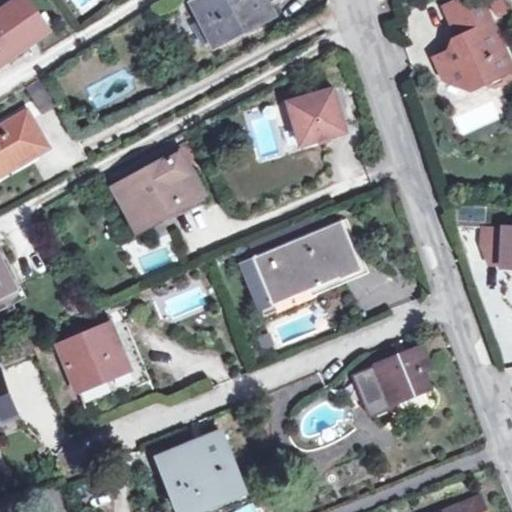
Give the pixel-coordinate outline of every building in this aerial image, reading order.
[(19,0),(0,13),(0,64),(48,32),(25,0),(19,0)] [(199,0),(195,2),(192,4),(215,46),(274,14),(266,0),(199,0)] [(452,31),(448,54),(432,62),(442,82),(469,93),(483,86),(494,89),(510,83),(511,76),(511,68),(482,7),(463,0),(460,0),(442,10),(452,31)] [(42,115),(57,105),(40,78),(24,88),(42,115)] [(333,90),(288,103),(301,147),(346,134),(333,90)] [(0,169),(12,162),(14,166),(46,148),(26,113),(0,128),(0,169)] [(116,190),(137,229),(199,195),(178,157),(116,190)] [(259,313),(339,280),(340,282),(362,273),(341,223),(239,265),(259,313)] [(487,266),(511,267),(511,231),(480,230),(481,249),(487,266)] [(0,295),(12,290),(0,267),(0,295)] [(109,324),(106,317),(95,322),(98,329),(57,347),(76,389),(111,374),(112,378),(129,371),(132,379),(144,374),(122,319),(109,324)] [(263,351),(273,347),(268,335),(258,340),(263,351)] [(369,418),(392,408),(390,403),(427,386),(422,370),(430,367),(422,348),(352,376),(369,418)] [(0,423),(16,417),(0,378),(0,423)] [(206,447),(204,442),(159,460),(179,511),(201,511),(200,509),(242,492),(221,440),(206,447)] [(486,511),(480,496),(438,511),(486,511)]
